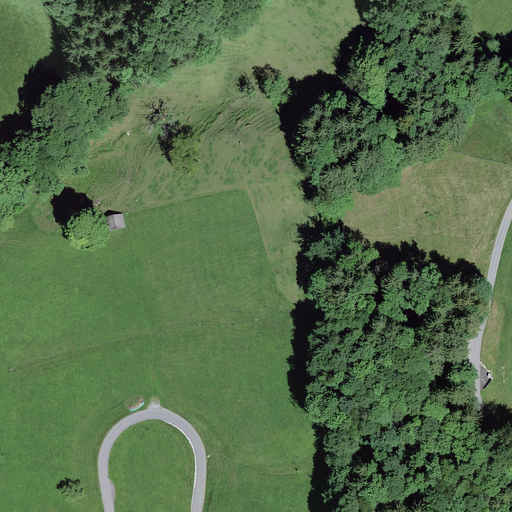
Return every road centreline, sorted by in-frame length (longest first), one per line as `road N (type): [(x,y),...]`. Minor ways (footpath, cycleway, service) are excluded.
road 1 (unclassified): [(467,511),(484,412),(476,360),(511,215)]
road 2 (unclassified): [(111,511),(104,463),(111,438),(154,413),(187,428),(202,447),(199,511)]
